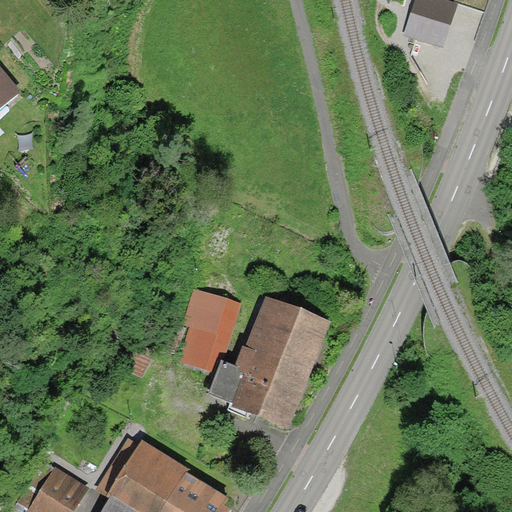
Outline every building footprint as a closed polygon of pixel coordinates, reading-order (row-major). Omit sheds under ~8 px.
[(409,48),(451,57),(461,9),(419,0),(409,48)] [(0,110),(20,94),(0,70),(0,110)] [(189,326),(179,360),(215,371),(219,359),(224,360),(242,306),(196,291),(185,325),(189,326)] [(289,433),(331,327),(265,301),(238,372),(221,366),(210,395),(233,404),(231,410),(289,433)] [(168,328),(158,352),(171,357),(181,333),(168,328)] [(115,341),(105,362),(139,378),(149,356),(115,341)] [(226,511),(227,510),(221,506),(224,501),(183,476),(187,469),(142,442),(139,447),(128,440),(98,490),(111,498),(102,511),(226,511)] [(55,468),(29,511),(73,511),(88,486),(55,468)]
